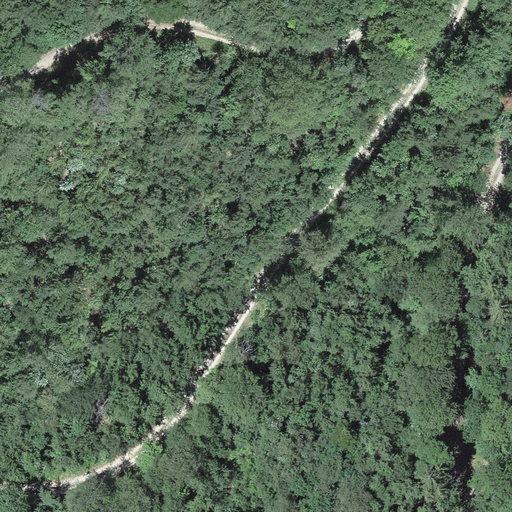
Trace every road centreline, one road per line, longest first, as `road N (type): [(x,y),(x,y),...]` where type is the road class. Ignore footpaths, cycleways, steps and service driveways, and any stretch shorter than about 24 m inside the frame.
road 1 (track): [(463,0),(408,97),(274,262),(162,431),(90,481),(0,493)]
road 2 (track): [(0,92),(110,28),(165,23),(314,49),(354,33),(395,0)]
road 3 (track): [(477,511),(458,461),(458,347),(471,251),(511,143)]
